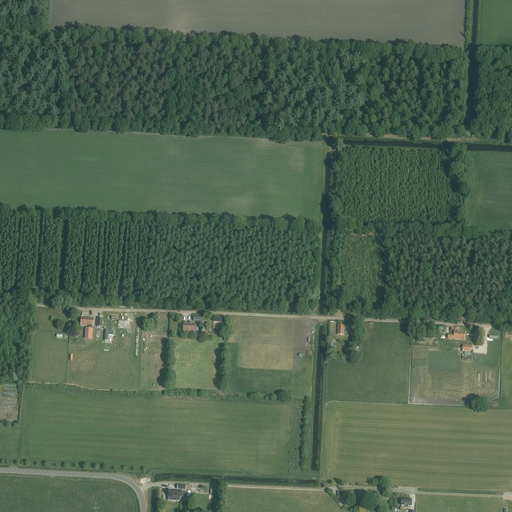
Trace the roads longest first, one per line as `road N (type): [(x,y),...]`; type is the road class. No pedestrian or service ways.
road 1 (track): [(511,326),(0,302)]
road 2 (track): [(511,496),(166,482)]
road 3 (tertiary): [(139,491),(121,477),(0,470)]
